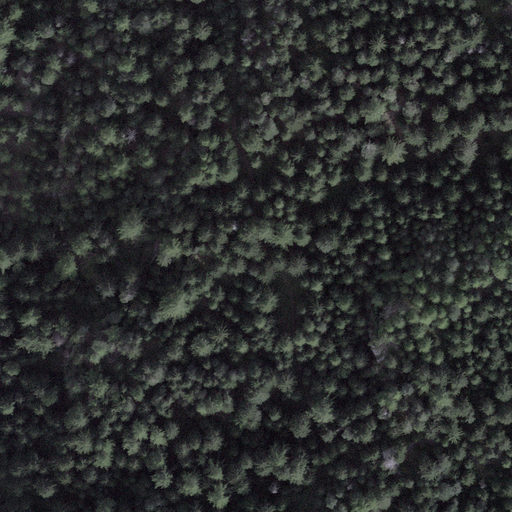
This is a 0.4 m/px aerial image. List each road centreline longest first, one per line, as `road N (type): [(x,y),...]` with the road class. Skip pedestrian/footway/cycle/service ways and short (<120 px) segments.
road 1 (track): [(300,511),(322,465),(322,440),(297,366),(273,245),(236,140),(245,0)]
road 2 (track): [(413,511),(393,468),(409,443),(428,441),(492,464),(511,425)]
